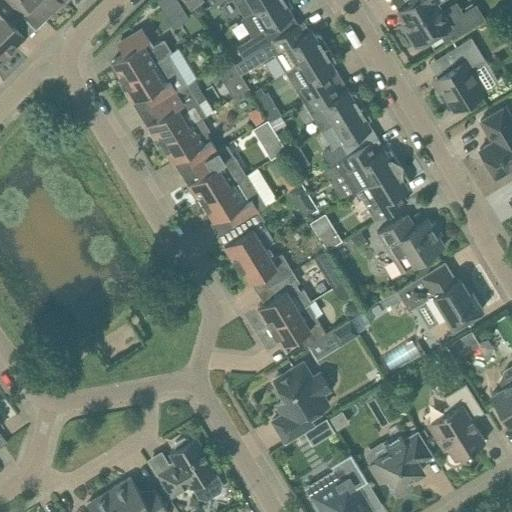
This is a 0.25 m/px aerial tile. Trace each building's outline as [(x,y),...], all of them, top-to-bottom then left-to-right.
[(0,0),(0,53),(5,58),(16,48),(13,46),(24,35),(11,22),(20,13),(6,0),(0,0)] [(6,0),(20,13),(22,16),(31,6),(42,18),(51,10),(53,12),(65,0),(6,0)] [(178,0),(162,0),(169,12),(182,5),(178,0)] [(201,0),(185,0),(185,1),(191,8),(203,1),(201,0)] [(253,10),(269,0),(226,0),(227,1),(228,0),(233,0),(243,16),(240,18),(253,10)] [(269,0),(253,10),(240,18),(258,48),(260,46),(275,37),(288,29),(284,31),(278,22),(292,13),(289,8),(291,5),(292,5),(289,0),(269,0)] [(398,9),(397,9),(405,22),(402,24),(415,45),(440,30),(447,42),(487,18),(477,2),(464,11),(447,21),(441,10),(435,0),(412,0),(398,9)] [(198,17),(206,11),(201,3),(193,8),(198,17)] [(127,51),(111,61),(122,80),(167,53),(168,52),(171,51),(164,38),(153,45),(142,27),(120,40),(127,51)] [(294,39),(288,29),(275,37),(260,46),(258,48),(234,63),(237,69),(240,75),(267,57),(276,52),(279,56),(283,57),(288,54),(295,66),(327,46),(319,32),(314,33),(311,29),(294,39)] [(455,65),(437,76),(443,87),(441,89),(443,91),(454,109),(471,99),(485,91),(471,68),(485,60),(471,37),(447,52),(447,53),(455,65)] [(285,72),(303,101),(336,81),(330,71),(335,68),(332,63),(334,60),(335,59),(327,46),(295,66),(285,72)] [(122,80),(119,82),(131,102),(148,92),(155,103),(176,90),(187,83),(168,52),(167,53),(122,80)] [(229,56),(214,65),(221,76),(233,96),(248,87),(235,67),(229,56)] [(336,81),(303,101),(321,130),(363,104),(355,91),(354,91),(350,92),(347,87),(342,90),(336,81)] [(161,115),(145,125),(157,145),(161,143),(192,123),(201,118),(206,115),(198,103),(187,83),(176,90),(155,103),(161,115)] [(261,84),(252,90),(271,119),(283,111),(268,89),(265,90),(261,84)] [(259,104),(249,111),(257,124),(267,118),(259,104)] [(363,104),(321,130),(335,153),(328,158),(332,164),(338,160),(339,159),(363,145),(357,135),(371,126),(368,121),(370,119),(371,118),(363,104)] [(496,177),(511,166),(511,119),(504,106),(497,110),(480,121),(492,141),(479,149),(496,177)] [(286,123),(280,115),(270,121),(275,130),(286,123)] [(192,123),(161,143),(172,162),(189,152),(195,162),(217,149),(206,131),(208,130),(201,118),(192,123)] [(254,126),(252,127),(260,140),(276,131),(275,130),(270,121),(267,118),(257,124),(254,126)] [(376,150),(370,140),(363,145),(339,159),(338,160),(344,170),(343,171),(355,191),(356,190),(367,183),(399,164),(389,148),(386,150),(383,146),(376,150)] [(217,149),(195,162),(202,174),(186,184),(198,204),(202,202),(201,201),(245,174),(226,143),(217,149)] [(375,220),(386,213),(399,205),(393,195),(407,186),(405,182),(409,180),(399,164),(367,183),(367,184),(356,190),(375,220)] [(258,166),(247,172),(266,203),(277,196),(258,166)] [(305,180),(298,169),(282,179),(289,190),(305,180)] [(245,174),(201,201),(202,202),(213,221),(229,211),(236,222),(258,209),(266,204),(247,173),(245,174)] [(302,183),(290,190),(297,202),(309,194),(302,183)] [(223,245),(235,264),(264,246),(257,234),(267,229),(262,221),(265,220),(258,209),(236,222),(243,233),(223,245)] [(323,212),(310,221),(315,229),(328,221),(323,212)] [(407,213),(376,232),(401,272),(414,264),(444,245),(438,235),(441,233),(434,222),(431,223),(427,218),(414,226),(407,213)] [(360,230),(351,236),(358,246),(367,241),(360,230)] [(264,246),(235,264),(247,284),(264,273),(271,284),(292,271),(281,252),(272,258),(264,246)] [(325,251),(316,256),(323,268),(332,262),(325,251)] [(441,262),(379,300),(383,306),(400,296),(408,310),(427,298),(441,320),(446,317),(452,327),(483,308),(471,289),(468,290),(460,277),(453,281),(441,262)] [(303,289),(300,291),(296,284),(299,282),(292,271),(271,284),(277,294),(257,307),(268,326),(298,309),(297,308),(310,300),(303,289)] [(346,305),(345,310),(347,314),(351,316),(360,311),(361,306),(358,302),(354,301),(346,305)] [(298,309),(268,326),(280,346),(298,335),(304,346),(321,336),(326,333),(315,315),(307,303),(298,309)] [(362,311),(350,318),(357,331),(370,324),(362,311)] [(350,318),(332,329),(341,342),(358,332),(357,331),(350,318)] [(511,327),(508,318),(498,323),(508,346),(511,343),(511,327)] [(454,340),(448,344),(456,358),(462,354),(454,340)] [(390,368),(420,357),(415,341),(385,352),(390,368)] [(446,345),(436,351),(439,356),(449,350),(446,345)] [(285,442),(302,432),(314,424),(309,415),(328,403),(322,393),(329,389),(319,372),(312,377),(302,361),(273,379),(285,398),(276,404),(282,414),(272,420),(285,442)] [(511,364),(503,369),(498,380),(502,388),(491,395),(499,408),(509,425),(511,423),(511,364)] [(483,412),(473,395),(465,383),(443,396),(451,409),(427,424),(437,439),(441,437),(455,459),(484,441),(471,419),(483,412)] [(337,427),(347,421),(340,410),(330,416),(337,427)] [(408,479),(416,475),(422,471),(419,464),(433,455),(417,430),(403,439),(401,435),(385,445),(389,451),(369,463),(370,465),(380,482),(386,478),(396,495),(412,485),(408,479)] [(192,485),(194,489),(200,490),(220,478),(195,437),(189,440),(188,438),(184,437),(175,442),(174,447),(175,449),(170,452),(178,464),(172,468),(170,466),(158,473),(171,495),(189,484),(190,485),(192,485)] [(364,511),(369,509),(355,487),(367,480),(350,453),(330,465),(340,480),(313,496),(323,511),(364,511)] [(130,476),(108,490),(121,511),(168,511),(155,489),(142,496),(130,476)] [(121,511),(108,490),(86,503),(91,511),(121,511)]
